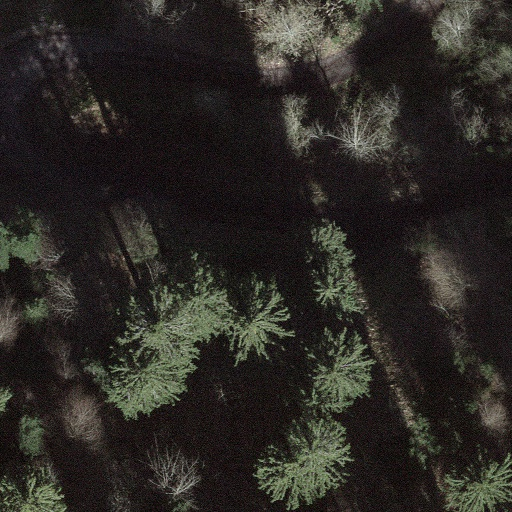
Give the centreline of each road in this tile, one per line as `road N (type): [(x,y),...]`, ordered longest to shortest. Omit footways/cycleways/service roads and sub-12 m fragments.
road 1 (track): [(511,173),(391,205),(332,208),(60,168),(14,150),(0,118)]
road 2 (track): [(0,102),(16,79),(48,60),(105,53),(259,80),(313,76),(359,59),(420,0)]
